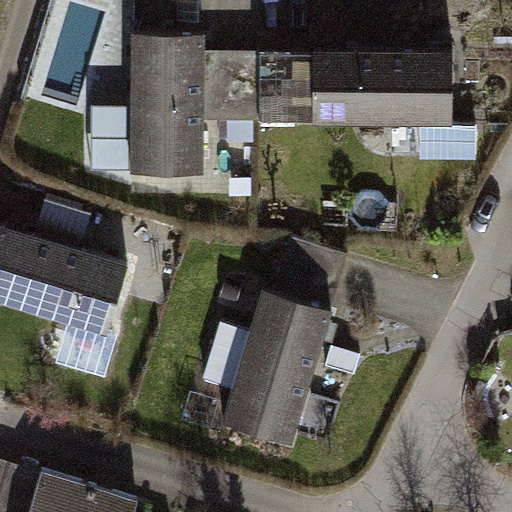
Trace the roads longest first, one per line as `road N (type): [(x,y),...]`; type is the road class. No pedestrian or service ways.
road 1 (residential): [(0,433),(265,511)]
road 2 (residential): [(407,448),(511,201)]
